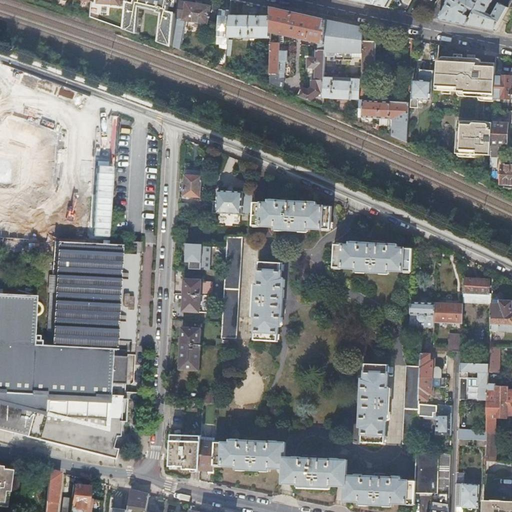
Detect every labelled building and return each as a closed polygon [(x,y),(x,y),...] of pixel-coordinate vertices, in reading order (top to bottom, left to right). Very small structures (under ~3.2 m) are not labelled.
[(159,42),(173,47),(175,18),(176,10),(175,10),(174,12),(169,11),(171,2),(175,2),(175,4),(177,4),(177,0),(136,0),(136,3),(128,0),(127,5),(125,29),(139,35),(142,8),(162,13),(159,42)] [(173,47),(183,51),(187,20),(208,24),(211,6),(178,0),(177,0),(177,4),(176,10),(175,18),(173,47)] [(448,0),(438,18),(453,22),(467,25),(479,0),(448,0)] [(487,29),(494,31),(507,7),(503,4),(500,3),(494,13),(491,12),(490,14),(487,13),(493,0),(479,0),(467,25),(487,29)] [(271,37),(270,84),(282,88),(284,85),(284,78),(279,78),(280,61),(288,61),(288,50),(280,50),(280,42),(279,42),(279,34),(282,34),(319,42),(318,48),(316,48),(316,57),(308,56),(308,67),(316,68),(315,79),(313,79),(312,88),(311,89),(302,86),(299,95),(311,100),(321,93),(325,93),(325,75),(325,55),(326,24),(326,19),(301,13),(271,7),(271,16),(271,37)] [(224,37),(228,37),(228,36),(230,15),(231,10),(230,10),(220,9),(217,42),(224,43),(224,37)] [(228,36),(271,37),(271,16),(230,15),(228,36)] [(326,24),(325,55),(363,56),(364,30),(357,30),(358,26),(351,24),(351,25),(339,24),(339,21),(332,20),(332,24),(326,24)] [(361,84),(367,85),(375,85),(376,41),(364,40),(362,78),(361,77),(361,84)] [(438,59),(436,89),(465,91),(465,92),(479,93),(479,96),(494,97),(495,75),(496,62),(482,62),(482,60),(480,58),(479,58),(452,56),(452,60),(438,59)] [(434,71),(422,69),(421,80),(415,79),(411,106),(418,107),(419,98),(431,99),(434,71)] [(325,75),(325,93),(325,97),(333,97),(333,98),(352,99),(352,98),(360,98),(361,84),(361,77),(353,77),(353,80),(334,79),(334,76),(325,75)] [(511,84),(511,75),(495,75),(494,97),(511,98),(511,84)] [(393,118),(392,134),(408,141),(410,101),(366,99),(366,96),(367,95),(367,85),(361,84),(360,98),(359,116),(393,118)] [(457,152),(491,154),(492,144),(493,122),(459,120),(457,152)] [(493,122),(492,144),(508,144),(509,123),(493,122)] [(511,183),(511,164),(503,165),(502,183),(506,183),(511,183)] [(185,174),(183,195),(201,196),(202,175),(201,174),(201,172),(186,172),(186,174),(185,174)] [(242,191),(218,189),(216,212),(241,213),(242,191)] [(252,221),(252,223),(275,225),(275,227),(307,229),(307,227),(330,228),(331,206),(315,205),(315,202),(269,199),(269,202),(253,201),(252,221)] [(192,212),(205,213),(206,205),(192,204),(192,212)] [(222,320),(221,337),(236,337),(242,236),(227,236),(227,245),(225,270),(224,290),(224,295),(222,320)] [(57,241),(52,345),(117,348),(118,340),(136,341),(140,254),(122,253),(122,244),(110,244),(84,242),(84,237),(80,237),(80,238),(72,238),(71,242),(57,241)] [(411,270),(412,248),(397,247),(397,244),(350,241),(350,244),(334,243),(333,266),(356,267),(356,270),(388,272),(388,269),(411,270)] [(190,268),(207,269),(208,244),(187,243),(186,254),(185,254),(185,261),(190,261),(190,268)] [(281,262),(259,260),(257,283),(254,283),(253,315),(255,315),(254,338),(277,339),(278,324),(280,324),(283,277),(280,277),(281,262)] [(201,294),(211,294),(212,281),(201,280),(201,279),(185,278),(184,285),(182,285),(182,291),(184,291),(184,292),(184,293),(201,294)] [(490,280),(464,278),(464,290),(465,290),(465,301),(488,302),(490,280)] [(0,425),(5,426),(6,428),(7,430),(8,431),(9,431),(9,432),(10,432),(11,432),(11,433),(12,433),(13,433),(14,433),(15,433),(16,433),(17,433),(17,432),(18,432),(19,432),(19,431),(20,431),(21,430),(22,429),(23,428),(23,427),(28,427),(26,436),(115,458),(118,449),(112,448),(114,442),(116,436),(120,436),(121,422),(122,398),(122,395),(109,395),(110,383),(125,384),(127,356),(111,355),(111,349),(119,350),(119,349),(117,348),(52,345),(41,345),(42,323),(40,323),(40,319),(35,318),(36,296),(0,293),(0,425)] [(200,311),(201,294),(184,293),(183,310),(200,311)] [(436,301),(412,300),(410,326),(417,326),(423,326),(435,326),(435,320),(435,314),(436,301)] [(491,303),(490,330),(498,330),(499,322),(506,322),(509,320),(509,313),(511,313),(511,306),(511,300),(500,300),(500,303),(491,303)] [(463,302),(436,301),(435,314),(435,320),(462,320),(463,302)] [(182,327),(181,343),(200,344),(200,328),(182,327)] [(434,341),(434,349),(461,350),(462,332),(450,332),(450,345),(437,344),(437,341),(434,341)] [(500,338),(490,338),(489,346),(500,346),(500,338)] [(199,368),(201,344),(200,344),(181,343),(180,368),(199,368)] [(500,346),(489,346),(489,363),(488,376),(499,376),(500,346)] [(476,352),(462,351),(461,362),(476,362),(476,352)] [(430,352),(421,352),(421,363),(420,375),(432,375),(440,376),(440,369),(433,368),(433,359),(430,358),(430,352)] [(388,386),(388,364),(366,362),(365,377),(362,377),(360,425),(363,425),(362,440),(385,441),(386,419),(389,419),(390,387),(388,386)] [(488,376),(489,363),(476,362),(461,362),(461,377),(468,377),(468,376),(476,376),(476,378),(485,378),(488,378),(488,376)] [(403,442),(417,443),(419,410),(419,401),(419,399),(420,375),(421,363),(407,363),(403,442)] [(432,375),(420,375),(419,399),(428,399),(429,393),(432,393),(432,384),(446,385),(446,376),(440,376),(432,375)] [(488,385),(487,401),(511,401),(511,389),(508,389),(508,386),(497,386),(496,384),(490,383),(488,385)] [(255,397),(262,398),(264,385),(258,384),(255,397)] [(203,402),(217,402),(218,389),(204,389),(203,402)] [(487,410),(487,401),(474,401),(474,410),(487,410)] [(496,456),(496,454),(497,433),(496,433),(497,417),(506,417),(507,414),(511,414),(511,401),(487,401),(487,410),(486,440),(486,445),(486,450),(485,455),(496,456)] [(452,412),(452,403),(448,402),(446,402),(438,402),(437,411),(436,433),(451,434),(452,412)] [(200,469),(201,440),(202,436),(202,435),(172,433),(170,464),(184,465),(183,468),(200,469)] [(392,501),(414,502),(415,492),(415,480),(401,479),(401,476),(347,473),(347,459),(290,456),(285,456),(286,442),(231,439),(231,442),(216,441),(215,464),(237,465),(237,468),(269,469),(269,466),(284,467),(283,482),(287,482),(299,482),(299,485),(330,486),(331,484),(345,484),(345,499),(360,500),(360,502),(392,504),(392,501)] [(215,464),(216,441),(215,441),(201,440),(200,469),(214,469),(215,464)] [(449,506),(451,452),(417,451),(415,480),(415,492),(432,493),(431,503),(449,506)] [(10,470),(0,468),(0,500),(1,501),(3,490),(8,490),(10,470)] [(55,511),(60,473),(49,470),(44,511),(55,511)] [(73,476),(66,474),(61,511),(69,511),(72,484),(73,476)] [(461,511),(462,507),(479,507),(479,484),(457,483),(455,511),(461,511)] [(72,484),(69,511),(88,511),(89,511),(91,511),(100,511),(102,499),(90,498),(88,498),(89,486),(72,484)] [(146,511),(149,499),(149,494),(131,489),(131,490),(128,510),(142,511),(141,511),(146,511)] [(149,499),(146,511),(153,511),(155,501),(149,499)] [(483,511),(511,511),(511,500),(484,499),(483,511)]
